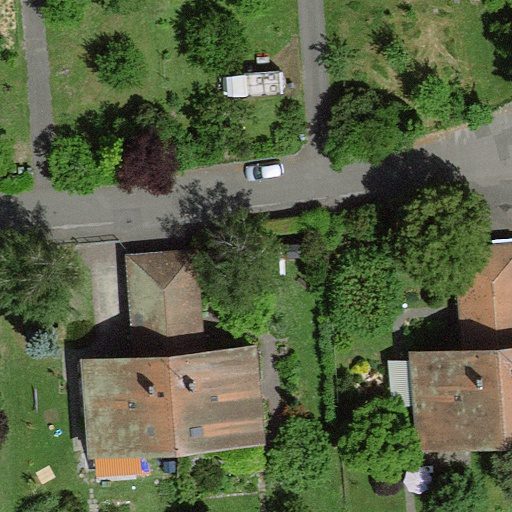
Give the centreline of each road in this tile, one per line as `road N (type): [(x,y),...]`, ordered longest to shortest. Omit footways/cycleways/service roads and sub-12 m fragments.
road 1 (residential): [(511,164),(0,215)]
road 2 (unknown): [(327,181),(316,0)]
